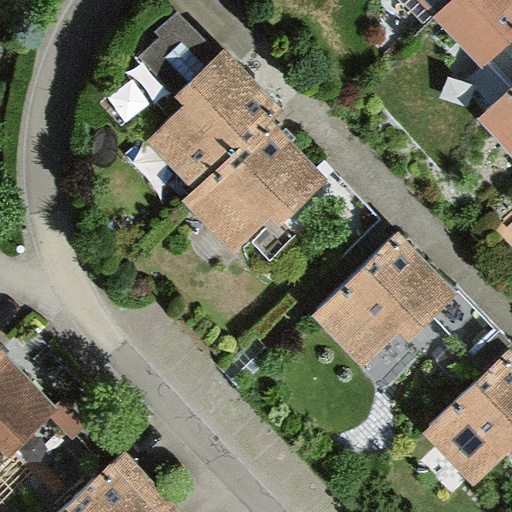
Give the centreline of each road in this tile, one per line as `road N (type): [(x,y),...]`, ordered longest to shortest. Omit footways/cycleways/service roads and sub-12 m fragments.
road 1 (residential): [(98,0),(57,80),(45,140),(49,206),(65,268),(128,363),(269,511)]
road 2 (residential): [(511,320),(202,0)]
